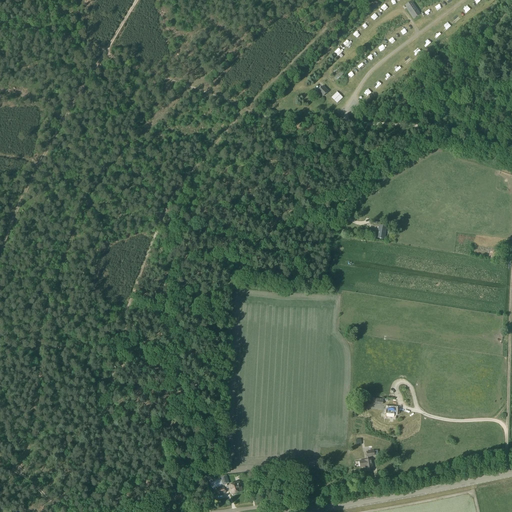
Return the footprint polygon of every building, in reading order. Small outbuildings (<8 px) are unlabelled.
[(420,14),(418,11),(411,1),(404,5),(413,19),(420,14)] [(390,36),(394,40),(398,36),(395,32),(390,36)] [(317,92),(322,97),(328,91),(323,86),(317,92)] [(340,90),(336,94),(340,98),(344,94),(340,90)] [(379,226),(378,232),(377,238),(384,239),(386,227),(379,226)] [(364,403),(382,406),(382,399),(369,398),(369,396),(365,395),(364,403)] [(386,417),(393,417),(393,415),(395,415),(395,409),(387,409),(387,411),(386,411),(386,417)] [(360,468),(365,468),(365,472),(373,471),(371,459),(364,460),(359,461),(360,468)] [(228,486),(228,488),(231,495),(242,492),(239,482),(228,486)] [(224,489),(228,488),(228,486),(224,487),(216,489),(217,496),(226,493),(224,489)]
